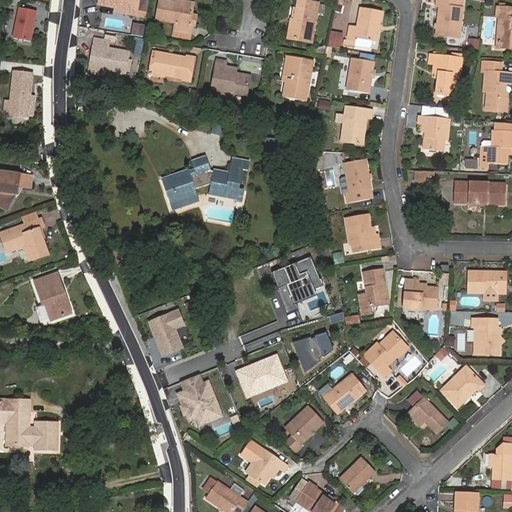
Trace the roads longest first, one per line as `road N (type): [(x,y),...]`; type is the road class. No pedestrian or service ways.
road 1 (residential): [(69,0),(57,103),(70,219),(160,414),(180,511)]
road 2 (residential): [(401,0),(406,17),(389,168),(406,232),(423,247),(511,251)]
road 3 (residential): [(396,511),(511,409)]
road 4 (unknown): [(131,344),(0,338)]
